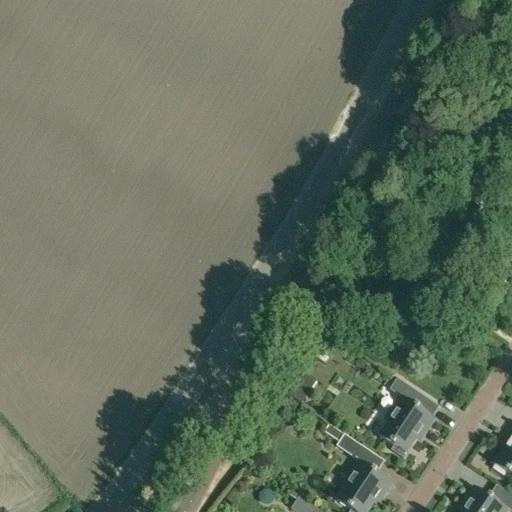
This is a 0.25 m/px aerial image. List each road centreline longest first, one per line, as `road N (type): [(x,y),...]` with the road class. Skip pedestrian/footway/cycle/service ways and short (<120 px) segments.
road 1 (unclassified): [(94,511),(215,365),(416,0)]
road 2 (residential): [(412,511),(511,361)]
